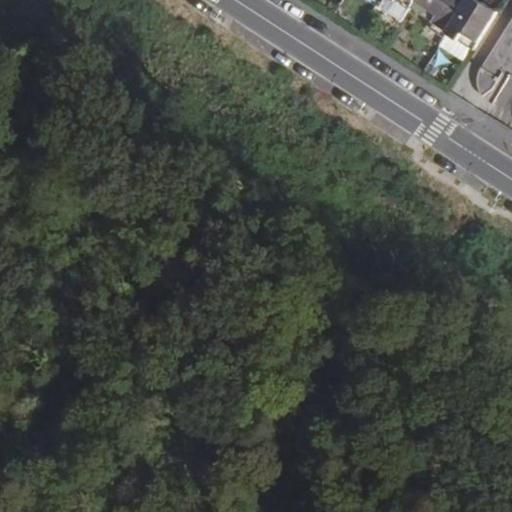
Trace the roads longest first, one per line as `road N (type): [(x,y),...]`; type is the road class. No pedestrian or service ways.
road 1 (tertiary): [(234,0),(511,179)]
road 2 (track): [(412,113),(426,266),(440,292)]
road 3 (track): [(440,292),(511,400)]
